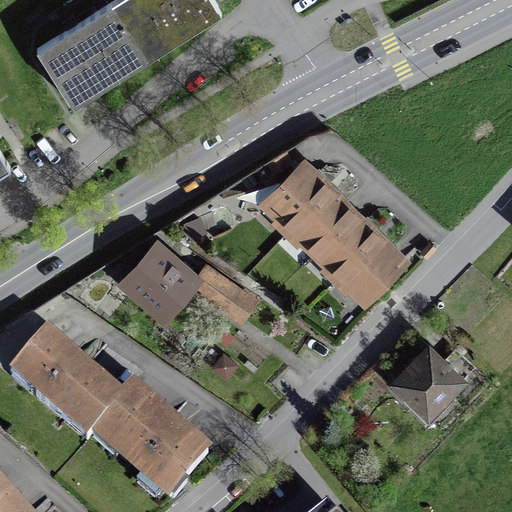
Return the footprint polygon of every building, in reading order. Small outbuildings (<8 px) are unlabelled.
[(214,0),(115,0),(112,2),(144,52),(218,5),(214,0)] [(71,98),(144,52),(112,2),(39,48),(71,98)] [(0,170),(9,165),(0,151),(0,170)] [(290,225),(329,188),(308,166),(269,204),(290,225)] [(315,251),(354,213),(329,188),(290,225),(315,251)] [(339,275),(378,238),(354,213),(315,251),(339,275)] [(378,238),(339,275),(362,299),(401,262),(378,238)] [(121,281),(166,315),(193,281),(148,246),(121,281)] [(205,264),(193,281),(241,316),(253,299),(205,264)] [(83,442),(86,439),(121,398),(46,334),(9,378),(83,442)] [(410,405),(424,419),(434,408),(439,414),(456,397),(451,392),(475,366),(456,347),(444,359),(430,346),(395,382),(414,400),(410,405)] [(126,391),(121,398),(86,439),(162,504),(203,457),(126,391)] [(327,489),(298,511),(316,511),(334,498),(327,489)] [(16,511),(0,493),(0,511),(16,511)]
